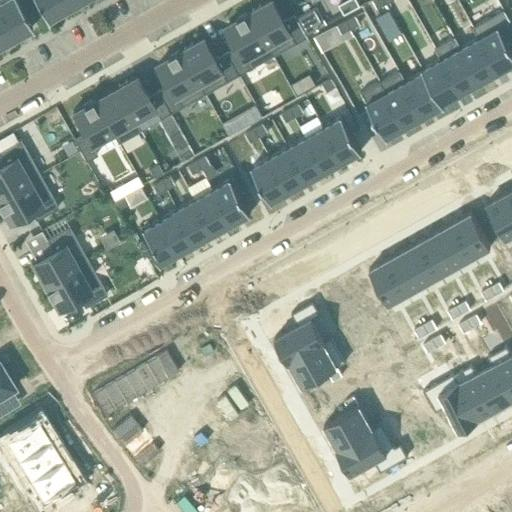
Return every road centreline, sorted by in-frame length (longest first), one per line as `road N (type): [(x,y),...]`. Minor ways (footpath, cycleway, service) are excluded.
road 1 (residential): [(511,108),(51,364)]
road 2 (residential): [(217,299),(511,139)]
road 3 (residential): [(340,511),(217,299)]
road 4 (residential): [(189,0),(0,104)]
road 5 (residential): [(63,383),(217,299)]
road 6 (residential): [(63,383),(161,510)]
